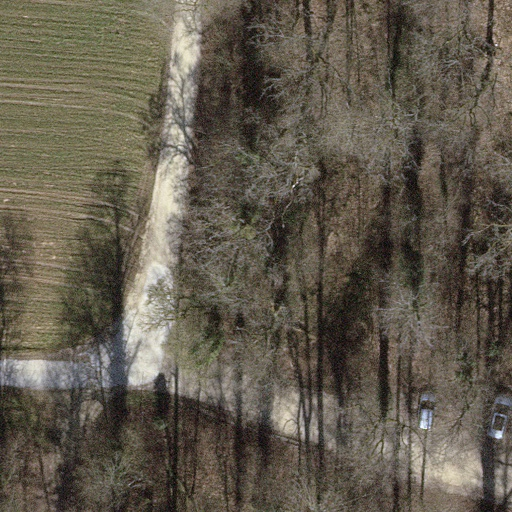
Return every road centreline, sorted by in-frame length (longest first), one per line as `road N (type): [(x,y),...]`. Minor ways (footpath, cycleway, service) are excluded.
road 1 (track): [(83,379),(374,440),(511,487)]
road 2 (track): [(193,0),(172,239),(137,337),(83,379)]
road 3 (track): [(83,379),(48,511)]
